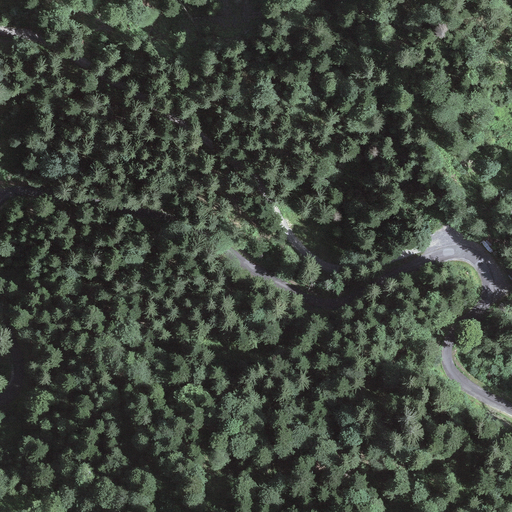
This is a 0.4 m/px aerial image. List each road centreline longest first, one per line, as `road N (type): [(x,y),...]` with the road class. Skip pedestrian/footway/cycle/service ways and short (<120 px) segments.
road 1 (unclassified): [(0,195),(38,190),(193,225),(261,275),(318,302),(338,303),(437,255),(471,254),(485,269),(488,293),(451,339),(447,360),(474,389),(511,408)]
road 2 (track): [(0,29),(56,45),(217,149),(258,185),(298,248),(321,265),(366,266),(428,242),(456,251)]
